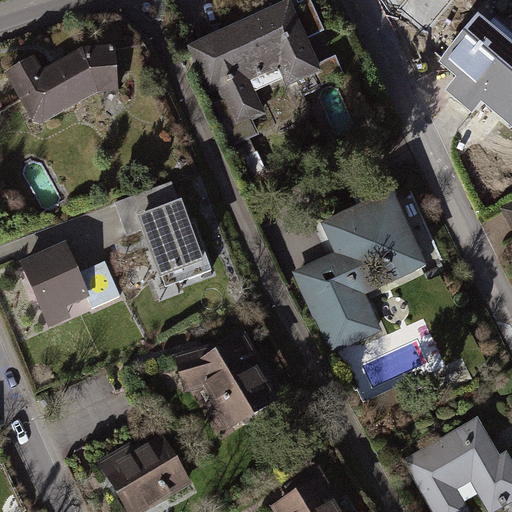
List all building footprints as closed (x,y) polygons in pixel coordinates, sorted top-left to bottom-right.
[(282,4),(184,51),(206,97),(214,93),(219,103),(211,106),(232,151),(257,138),(250,122),(262,116),(246,83),(275,69),(284,88),(316,72),(282,4)] [(469,23),(434,68),(450,81),(439,96),(472,122),(481,110),(511,134),(511,46),(487,26),(481,33),(469,23)] [(31,57),(0,75),(9,90),(32,129),(84,99),(110,99),(110,52),(81,52),(57,66),(42,75),(31,57)] [(171,184),(109,206),(122,241),(134,236),(139,250),(157,299),(215,279),(194,219),(190,220),(181,195),(176,197),(171,184)] [(333,260),(292,278),(327,357),(380,333),(365,299),(421,274),(386,197),(318,227),(333,260)] [(511,203),(496,212),(511,238),(511,203)] [(63,247),(17,267),(46,332),(120,300),(104,263),(76,276),(63,247)] [(263,372),(241,336),(211,354),(201,360),(198,351),(170,358),(180,398),(198,393),(224,436),(277,404),(259,374),(263,372)] [(470,491),(482,511),(498,511),(511,504),(511,475),(503,460),(498,463),(475,422),(401,463),(427,511),(465,511),(458,497),(470,491)] [(158,440),(129,456),(124,447),(92,465),(119,511),(149,511),(187,491),(158,440)] [(329,492),(315,469),(270,497),(273,502),(276,507),(267,511),(333,511),(323,496),(329,492)]
